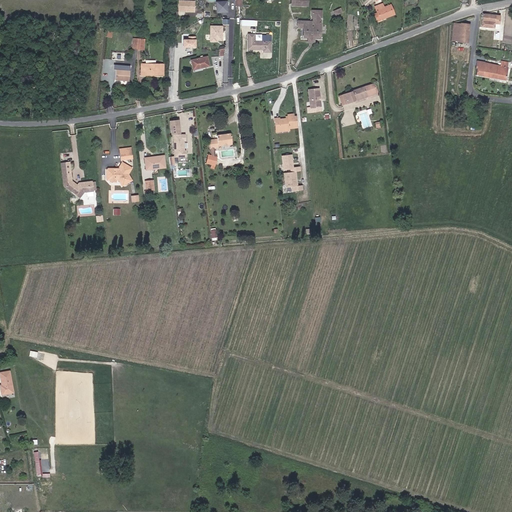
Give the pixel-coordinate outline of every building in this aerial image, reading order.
[(194,9),(194,0),(178,0),(178,8),(194,9)] [(226,11),(226,1),(215,1),(215,11),(226,11)] [(377,22),(394,15),(391,5),(384,7),(383,4),(374,7),(377,13),(374,14),(377,22)] [(481,14),(479,26),(492,27),(497,27),(498,16),(481,14)] [(320,38),(320,23),(305,22),(304,37),(320,38)] [(468,25),(453,23),(451,40),(466,41),(468,25)] [(222,27),(210,26),(210,41),(216,41),(216,39),(221,39),(222,27)] [(255,35),(248,34),(247,50),(262,51),(262,52),(271,53),(272,37),(262,37),(262,41),(255,40),(255,35)] [(195,35),(189,35),(188,38),(183,38),(183,45),(195,46),(195,35)] [(144,39),(133,39),(132,49),(144,49),(144,39)] [(210,67),(208,56),(204,57),(200,58),(191,61),(193,71),(210,67)] [(474,74),(487,76),(487,69),(482,68),(483,62),(475,60),(474,66),(475,67),(474,74)] [(498,70),(505,71),(507,62),(500,60),(499,65),(498,70)] [(487,76),(497,78),(504,79),(505,71),(498,70),(499,65),(483,62),(482,68),(487,69),(487,76)] [(164,64),(141,63),(141,75),(164,76),(164,64)] [(131,66),(116,65),(115,80),(130,81),(131,66)] [(362,96),(363,98),(375,93),(372,83),(350,91),(351,92),(341,95),(345,104),(354,101),(353,99),(362,96)] [(308,89),(310,108),(321,106),(320,100),(319,99),(319,98),(320,97),(319,88),(308,89)] [(297,127),(295,114),(292,115),(291,112),(285,113),(285,115),(285,117),(283,117),(278,118),(277,116),(271,117),(273,128),(277,128),(278,129),(287,128),(297,127)] [(368,113),(360,115),(363,128),(371,126),(368,113)] [(218,148),(232,146),(231,135),(216,137),(217,141),(209,142),(210,150),(218,149),(218,148)] [(173,136),(174,159),(186,159),(186,152),(184,152),(184,143),(186,143),(185,136),(173,136)] [(131,153),(120,155),(121,162),(132,160),(131,153)] [(290,154),(281,155),(282,169),(289,168),(290,171),(282,172),(284,186),(290,186),(291,190),(301,189),(300,185),(296,185),(294,171),(299,170),(298,166),(292,167),(290,154)] [(157,161),(156,160),(146,161),(147,172),(166,170),(164,157),(159,158),(160,161),(157,161)] [(206,165),(215,167),(216,159),(208,157),(206,165)] [(69,164),(61,165),(63,177),(71,176),(69,164)] [(119,182),(122,188),(132,182),(128,176),(132,170),(123,164),(119,170),(117,173),(113,173),(113,170),(108,170),(106,172),(106,183),(110,183),(113,180),(115,180),(115,183),(119,182)] [(71,183),(71,176),(63,177),(64,187),(66,189),(71,183)] [(153,182),(145,183),(146,193),(155,192),(153,182)] [(77,187),(71,183),(66,189),(80,199),(84,193),(93,193),(94,184),(83,184),(83,186),(78,186),(77,187)] [(13,392),(9,371),(0,372),(0,376),(1,382),(2,382),(3,385),(0,385),(0,388),(1,394),(13,392)]
